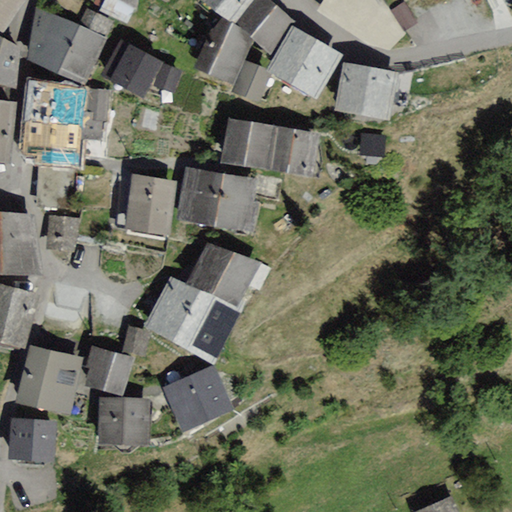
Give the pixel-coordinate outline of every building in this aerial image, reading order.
[(0,0),(0,24),(18,1),(15,0),(0,0)] [(89,3),(84,0),(55,0),(55,1),(80,18),(89,3)] [(233,0),(187,0),(214,23),(233,0)] [(277,24),(249,0),(248,0),(225,27),(253,51),(277,24)] [(326,0),(320,12),(332,19),(342,0),(326,0)] [(392,0),(369,0),(375,10),(393,1),(392,0)] [(92,40),(35,14),(24,62),(70,85),(92,40)] [(234,38),(203,25),(183,72),(214,85),(234,38)] [(319,56),(278,34),(255,75),(295,98),(319,56)] [(11,52),(0,47),(0,89),(4,90),(11,52)] [(144,65),(115,48),(95,83),(125,99),(144,65)] [(170,75),(153,67),(143,89),(159,97),(170,75)] [(251,77),(231,67),(218,92),(238,103),(251,77)] [(372,77),(327,68),(319,112),(364,120),(372,77)] [(73,92),(23,85),(18,118),(69,125),(73,92)] [(99,94),(83,93),(79,111),(82,111),(81,115),(73,115),(71,140),(90,141),(91,123),(98,123),(99,94)] [(69,128),(15,124),(12,156),(66,161),(69,128)] [(299,138),(214,124),(207,166),(292,180),(299,138)] [(370,137),(350,135),(348,158),(367,160),(370,137)] [(71,208),(74,164),(43,163),(42,205),(71,208)] [(246,186),(176,173),(167,221),(237,235),(246,186)] [(160,185),(120,178),(110,232),(149,239),(160,185)] [(21,219),(0,218),(0,275),(19,276),(21,219)] [(68,222),(46,220),(43,250),(65,252),(68,222)] [(190,247),(169,286),(207,306),(228,268),(190,247)] [(214,320),(155,286),(130,330),(189,363),(214,320)] [(21,299),(0,293),(0,348),(7,351),(21,299)] [(131,338),(114,332),(106,353),(123,359),(131,338)] [(112,363),(76,352),(66,385),(101,396),(112,363)] [(51,413),(64,365),(24,355),(11,403),(51,413)] [(146,391),(164,431),(198,417),(181,376),(146,391)] [(129,444),(132,410),(86,405),(82,439),(129,444)] [(45,465),(50,423),(12,419),(7,461),(45,465)] [(437,511),(433,502),(408,511),(437,511)]
